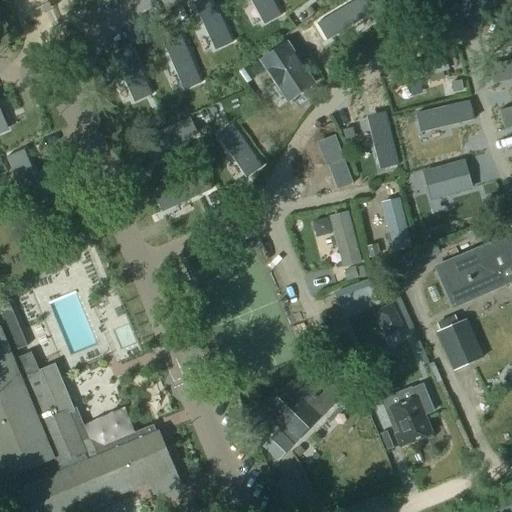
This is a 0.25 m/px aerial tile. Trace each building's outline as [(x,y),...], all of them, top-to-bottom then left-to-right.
[(226,31),(221,20),(215,8),(211,0),(203,0),(194,4),(199,16),(205,27),(210,39),(216,50),(232,42),(226,31)] [(275,6),(271,0),(251,0),(253,3),(259,14),(266,26),(281,17),(275,6)] [(360,21),(372,14),(363,0),(358,0),(351,5),(340,11),(328,18),(317,25),(327,41),(338,34),(349,27),(360,21)] [(478,17),(484,5),(486,0),(465,0),(462,8),(456,19),(473,28),(478,17)] [(149,43),(144,31),(139,19),(129,23),(128,23),(133,35),(137,44),(138,47),(149,43)] [(196,72),(191,60),(186,48),(181,36),(164,44),(169,55),(174,67),(179,79),(184,91),(201,84),(196,72)] [(313,84),(304,72),(296,61),(295,59),(286,47),(285,47),(273,56),(261,65),(270,77),(274,83),(279,90),(288,102),(291,100),(300,93),(310,86),(313,84)] [(146,85),(141,73),(135,61),(130,49),(113,56),(118,68),(124,80),(129,92),(135,104),(150,97),(151,97),(146,85)] [(442,72),(449,70),(444,55),(433,58),(421,62),(410,65),(398,69),(403,84),(416,80),(430,76),(432,82),(444,79),(442,72)] [(511,61),(508,63),(494,65),(497,80),(500,80),(511,78),(511,77),(511,61)] [(246,83),(254,78),(247,67),(239,73),(246,83)] [(461,82),(451,84),(453,93),(462,92),(461,82)] [(390,101),(363,111),(378,150),(405,140),(390,101)] [(183,118),(232,120),(232,105),(183,103),(183,118)] [(474,124),(469,103),(418,116),(423,136),(474,124)] [(511,109),(499,113),(504,133),(511,130),(511,109)] [(64,134),(78,130),(74,117),(60,121),(64,134)] [(196,135),(190,120),(178,125),(167,129),(155,134),(144,139),(150,153),(161,149),(173,144),(182,140),(184,140),(196,135)] [(253,156),(246,146),(239,136),(232,125),(218,135),(225,145),(227,148),(232,155),(239,166),(246,176),(260,166),(253,156)] [(13,137),(19,149),(32,143),(26,131),(13,137)] [(262,152),(271,160),(289,140),(280,132),(262,152)] [(350,174),(345,162),(340,149),(335,136),(322,141),(327,153),(331,165),(324,167),(327,175),(334,172),(336,178),(337,179),(350,174)] [(46,137),(33,143),(51,182),(64,176),(46,137)] [(44,199),(39,187),(34,175),(29,163),(24,151),(6,159),(11,170),(16,182),(21,194),(27,206),(42,200),(44,199)] [(186,199),(198,193),(200,192),(210,188),(204,173),(191,179),(179,184),(167,190),(154,195),(155,197),(161,210),(173,205),(186,199)] [(400,181),(388,187),(395,200),(407,193),(400,181)] [(460,186),(443,190),(451,231),(468,227),(460,186)] [(407,231),(403,215),(399,200),(381,205),(385,220),(389,235),(384,236),(388,248),(393,246),(394,250),(411,246),(407,231)] [(358,250),(355,238),(351,226),(348,214),(336,217),(329,219),(334,237),(329,239),(332,251),(338,249),(342,263),(343,267),(362,262),(358,250)] [(511,234),(435,268),(452,308),(511,282),(511,234)] [(379,256),(376,246),(366,249),(369,259),(379,256)] [(355,268),(344,271),(347,281),(357,278),(355,268)] [(316,281),(322,296),(344,286),(337,271),(316,281)] [(375,295),(370,281),(358,285),(347,290),(335,294),(335,295),(340,308),(375,295)] [(391,305),(376,312),(387,335),(402,328),(391,305)] [(481,359),(465,322),(457,325),(454,318),(437,325),(440,332),(437,334),(454,371),(481,359)] [(0,329),(0,481),(23,472),(28,487),(19,491),(27,511),(65,511),(171,469),(153,425),(103,446),(88,439),(75,408),(72,410),(54,367),(22,380),(0,329)] [(303,370),(262,412),(294,444),(336,401),(334,399),(338,394),(326,382),(320,387),(303,370)] [(418,396),(388,408),(398,432),(393,435),(399,449),(408,444),(409,445),(410,446),(412,446),(413,445),(413,444),(413,442),(422,438),(424,440),(425,440),(426,440),(427,439),(427,438),(426,436),(433,434),(418,396)] [(277,431),(261,447),(277,462),(293,446),(277,431)]
